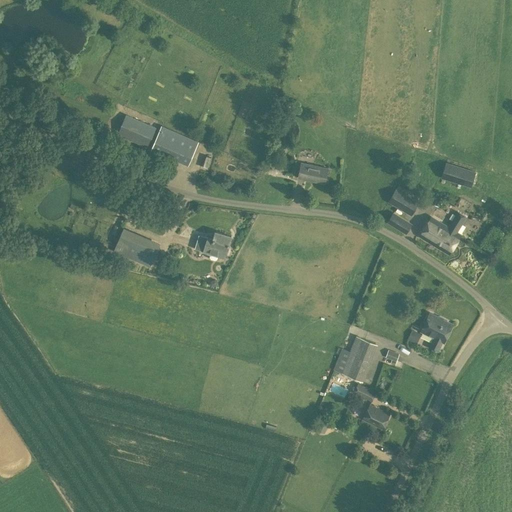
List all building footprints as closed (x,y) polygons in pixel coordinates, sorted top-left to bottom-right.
[(156,128),(126,115),(118,134),(147,147),(156,128)] [(199,141),(161,125),(151,149),(188,165),(199,141)] [(211,158),(206,157),(202,168),(207,169),(211,158)] [(446,162),(441,178),(471,187),(476,172),(446,162)] [(301,163),(298,178),(325,183),(328,168),(301,163)] [(411,216),(419,203),(396,189),(388,202),(411,216)] [(126,211),(133,215),(136,207),(129,204),(126,211)] [(448,254),(460,235),(457,234),(467,217),(458,211),(447,227),(432,218),(420,236),(448,254)] [(393,212),(387,222),(406,234),(412,224),(393,212)] [(150,267),(159,245),(123,229),(113,251),(126,256),(150,267)] [(231,236),(215,232),(214,237),(208,236),(207,237),(199,235),(194,249),(224,258),(231,236)] [(430,313),(421,331),(433,337),(428,347),(438,352),(443,342),(452,324),(430,313)] [(408,339),(416,343),(420,334),(412,330),(408,339)] [(377,344),(356,336),(342,373),(363,381),(377,344)] [(399,354),(388,350),(386,357),(396,361),(399,354)] [(358,383),(353,393),(371,402),(376,392),(358,383)] [(363,418),(382,428),(389,414),(369,405),(363,418)] [(331,419),(323,415),(316,429),(325,433),(331,419)]
